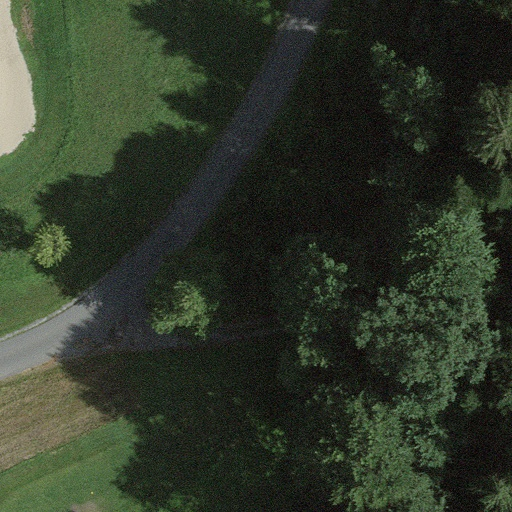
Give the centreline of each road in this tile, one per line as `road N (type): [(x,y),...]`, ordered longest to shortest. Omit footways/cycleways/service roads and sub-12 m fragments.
road 1 (unclassified): [(313,0),(264,111),(169,244),(69,331),(0,367)]
road 2 (track): [(511,258),(275,319),(69,331)]
